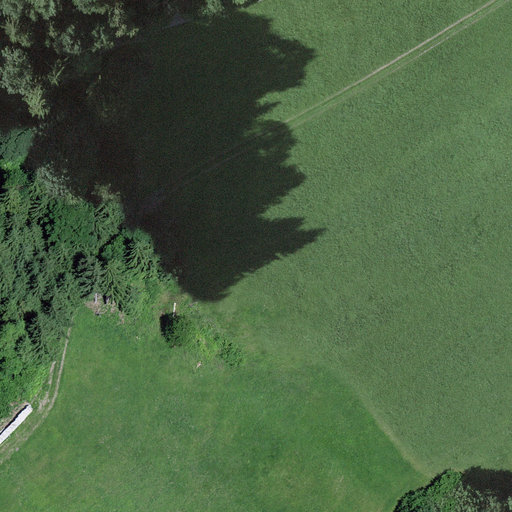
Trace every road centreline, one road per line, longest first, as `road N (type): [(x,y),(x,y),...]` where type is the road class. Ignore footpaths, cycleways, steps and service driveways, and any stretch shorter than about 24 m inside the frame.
road 1 (residential): [(0,117),(116,42),(171,17),(240,0)]
road 2 (track): [(511,385),(395,473),(376,511)]
